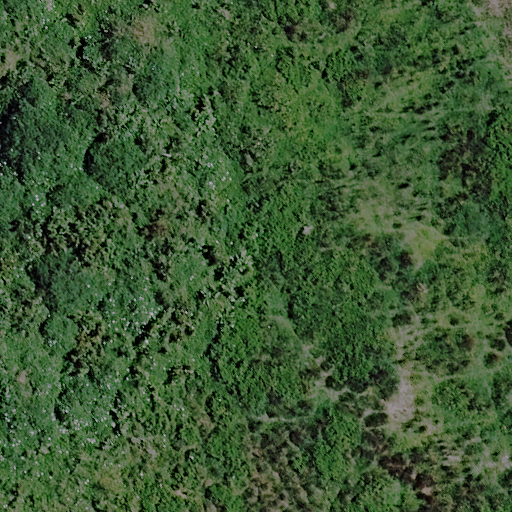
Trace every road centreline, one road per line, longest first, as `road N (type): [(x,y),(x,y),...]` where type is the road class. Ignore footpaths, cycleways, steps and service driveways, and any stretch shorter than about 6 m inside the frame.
road 1 (unknown): [(248,0),(511,400)]
road 2 (unknown): [(116,511),(433,281)]
